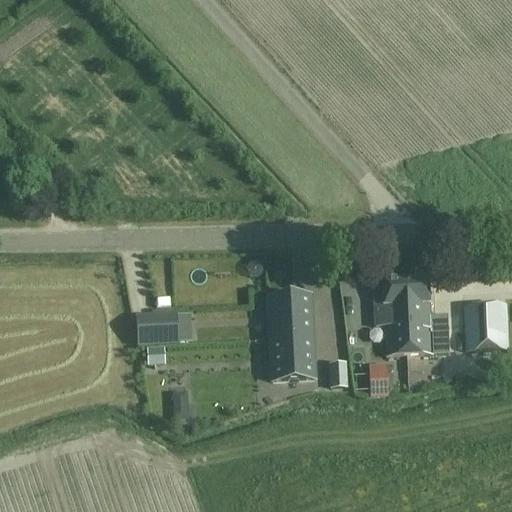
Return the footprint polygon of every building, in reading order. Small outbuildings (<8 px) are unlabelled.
[(159,296),(158,275),(143,276),(144,296),(159,296)] [(427,281),(402,283),(405,359),(431,358),(427,281)] [(385,360),(405,359),(402,283),(382,284),(373,284),(374,321),(383,320),(385,360)] [(310,299),(268,301),(270,343),(306,341),(305,328),(311,328),(310,299)] [(465,355),(507,353),(504,308),(463,310),(465,355)] [(176,319),(137,321),(138,346),(177,344),(176,319)] [(272,384),(314,382),(312,353),(306,353),(306,341),(270,343),(272,384)] [(162,349),(145,350),(146,368),(163,367),(162,349)] [(368,368),(370,402),(387,401),(385,368),(368,368)] [(171,395),(172,408),(183,407),(186,404),(186,394),(171,395)]
